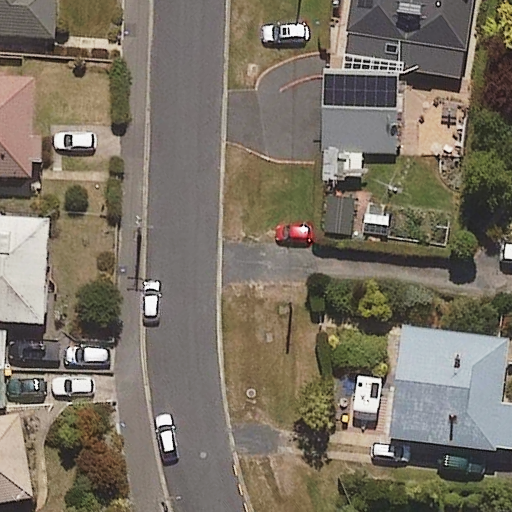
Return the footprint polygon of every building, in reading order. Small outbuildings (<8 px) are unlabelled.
[(0,0),(0,37),(55,38),(55,0),(0,0)] [(460,80),(474,0),(349,0),(342,49),(353,50),(350,71),(321,71),(322,152),(338,152),(338,174),(363,174),(363,158),(397,158),(397,69),(460,80)] [(36,129),(38,76),(0,74),(0,174),(29,175),(29,162),(42,163),(43,129),(36,129)] [(357,235),(357,192),(323,193),(323,235),(357,235)] [(0,320),(43,322),(48,218),(0,215),(0,320)] [(0,406),(9,406),(7,328),(0,328),(0,406)] [(511,403),(502,402),(508,338),(402,329),(393,439),(511,449),(511,403)] [(0,508),(29,505),(20,418),(0,419),(0,508)]
